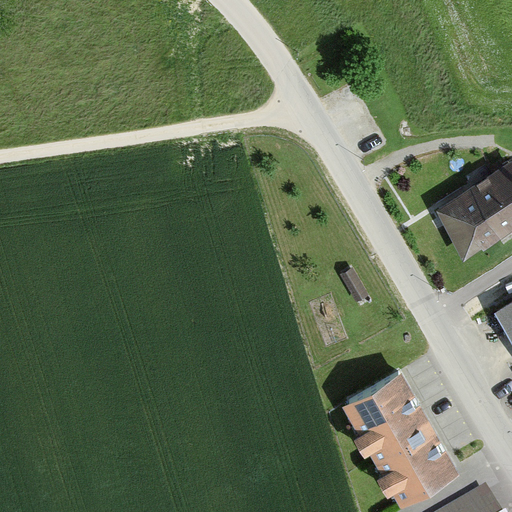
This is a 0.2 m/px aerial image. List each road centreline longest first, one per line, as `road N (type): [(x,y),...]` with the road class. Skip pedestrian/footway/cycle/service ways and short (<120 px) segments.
road 1 (unclassified): [(511,461),(312,111),(227,0)]
road 2 (track): [(312,111),(0,157)]
